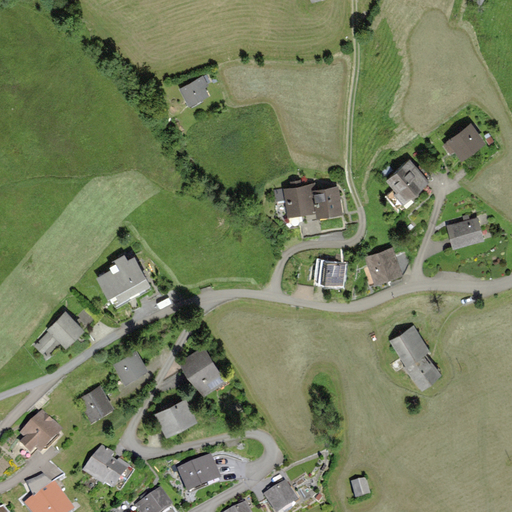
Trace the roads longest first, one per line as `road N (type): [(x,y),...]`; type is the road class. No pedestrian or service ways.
road 1 (residential): [(212,297),(128,440),(152,453),(248,433),(265,438),(272,460),(210,507)]
road 2 (track): [(268,297),(290,248),(349,243),(362,231),(348,172),(358,64),(354,0)]
road 3 (unclassified): [(414,286),(344,311),(237,293),(212,297)]
road 4 (unclassified): [(212,297),(121,327),(51,378)]
